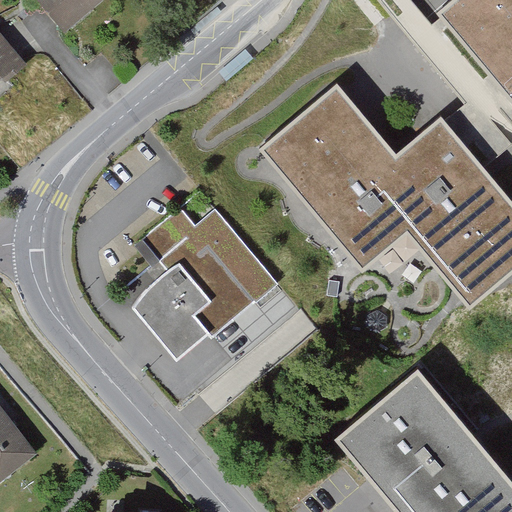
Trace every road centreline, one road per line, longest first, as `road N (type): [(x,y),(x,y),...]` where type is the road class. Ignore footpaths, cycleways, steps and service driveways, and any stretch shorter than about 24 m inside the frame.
road 1 (residential): [(261,0),(70,165),(51,194),(37,247)]
road 2 (unclassified): [(37,247),(57,317),(228,511)]
